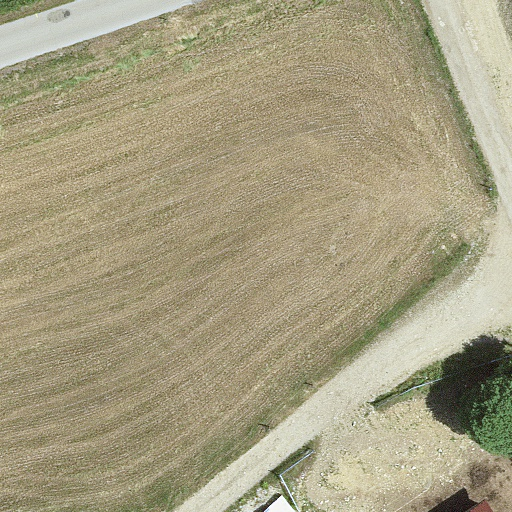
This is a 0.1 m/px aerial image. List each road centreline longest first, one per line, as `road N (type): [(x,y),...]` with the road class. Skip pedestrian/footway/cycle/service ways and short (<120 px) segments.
road 1 (unknown): [(511,265),(441,345),(226,511)]
road 2 (unclassified): [(136,0),(0,50)]
